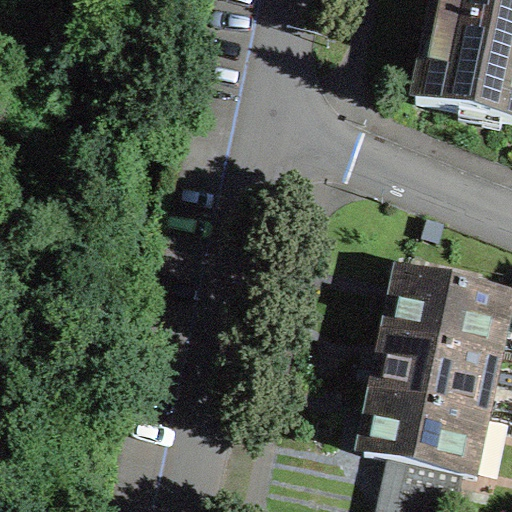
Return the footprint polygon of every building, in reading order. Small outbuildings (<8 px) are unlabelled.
[(511,0),(439,0),(418,103),(511,123),(511,0)] [(502,297),(402,275),(390,331),(389,336),(489,358),(502,297)] [(477,417),(489,358),(389,336),(378,390),(377,396),(477,417)] [(386,495),(450,508),(457,476),(464,478),(477,417),(377,396),(365,452),(364,457),(393,463),(386,495)] [(449,511),(450,508),(386,495),(382,511),(449,511)]
